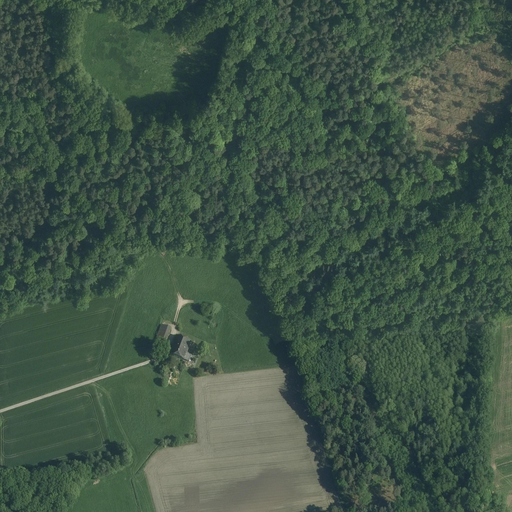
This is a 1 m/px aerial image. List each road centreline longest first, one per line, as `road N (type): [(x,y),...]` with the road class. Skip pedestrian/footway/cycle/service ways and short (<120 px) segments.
road 1 (track): [(511,55),(468,31),(329,127),(269,135),(103,209),(0,121)]
road 2 (track): [(511,239),(303,360),(349,511)]
road 3 (track): [(511,75),(231,226),(215,246)]
road 4 (track): [(103,209),(170,269),(180,302),(172,331)]
road 5 (track): [(402,511),(355,373)]
